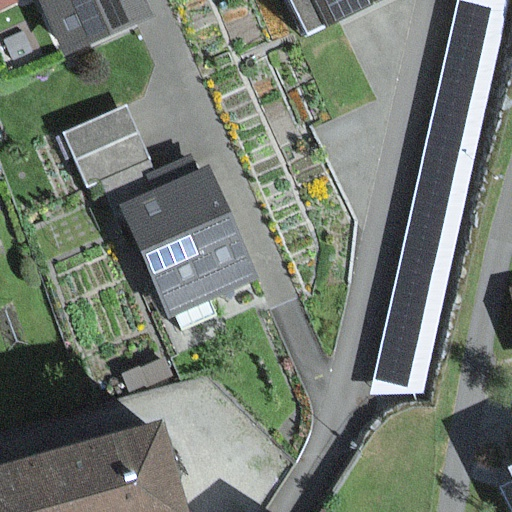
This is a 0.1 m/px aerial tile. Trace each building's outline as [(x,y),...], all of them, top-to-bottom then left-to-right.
[(146,0),(46,0),(75,61),(157,23),(146,0)] [(305,0),(319,27),(375,0),(305,0)] [(459,0),(373,399),(422,396),(506,0),(459,0)] [(223,179),(136,213),(181,328),(268,294),(223,179)] [(160,511),(140,434),(0,470),(0,511),(160,511)] [(511,511),(511,481),(497,489),(508,511),(511,511)]
